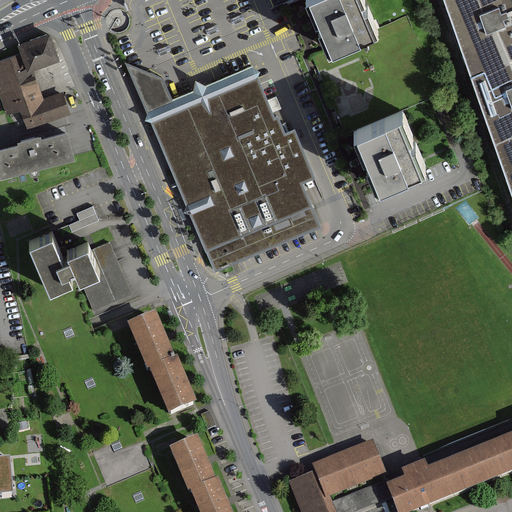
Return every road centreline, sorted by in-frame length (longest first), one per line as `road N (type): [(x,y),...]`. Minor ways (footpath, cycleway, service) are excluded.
road 1 (residential): [(200,299),(467,173),(439,106)]
road 2 (residential): [(54,6),(181,314)]
road 3 (residential): [(200,299),(75,0)]
road 4 (residential): [(220,394),(270,511)]
